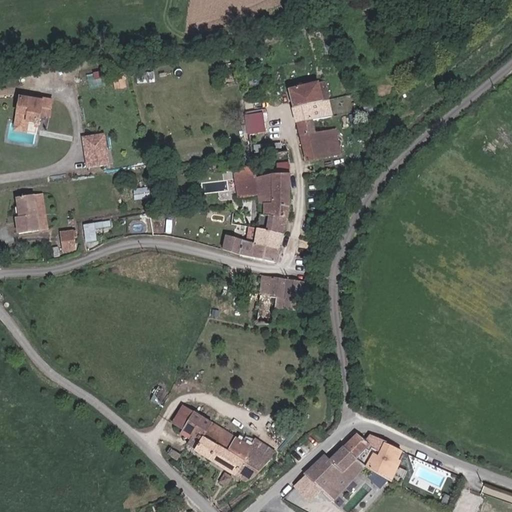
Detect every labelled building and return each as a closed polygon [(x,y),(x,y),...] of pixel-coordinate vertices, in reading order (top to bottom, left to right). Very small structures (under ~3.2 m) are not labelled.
[(320,92),(316,78),(284,85),(285,88),(286,90),(287,94),(289,99),(290,103),(313,98),(326,95),(325,91),(320,92)] [(32,112),(31,122),(42,123),(44,113),(51,114),(53,99),(19,95),(18,110),(32,112)] [(313,98),(290,103),(290,104),(290,105),(294,118),(317,114),(313,98)] [(32,112),(18,110),(17,120),(31,122),(32,112)] [(247,128),(260,126),(257,114),(245,116),(247,128)] [(295,122),(297,131),(320,126),(317,114),(294,118),(294,120),(295,122)] [(260,126),(247,128),(248,136),(249,138),(249,140),(251,147),(266,145),(265,143),(263,143),(260,126)] [(324,136),(320,126),(297,131),(303,152),(304,155),(304,156),(328,150),(324,136)] [(108,133),(85,134),(87,166),(110,165),(108,133)] [(336,133),(324,136),(328,150),(340,147),(336,133)] [(284,170),(286,170),(283,143),(280,143),(276,144),(266,145),(251,147),(252,155),(254,161),(255,170),(284,170)] [(243,193),(264,190),(255,170),(254,161),(239,163),(243,193)] [(269,199),(268,209),(284,210),(285,191),(284,170),(255,170),(264,190),(264,198),(269,199)] [(29,196),(35,230),(45,228),(39,194),(29,196)] [(35,230),(29,196),(17,198),(19,218),(13,219),(15,233),(35,230)] [(261,208),(259,220),(282,224),(284,210),(268,209),(261,208)] [(282,224),(259,220),(251,218),(248,233),(258,236),(280,241),(282,224)] [(87,242),(99,240),(98,227),(112,226),(111,220),(85,222),(87,242)] [(225,243),(255,250),(258,236),(248,233),(228,228),(225,243)] [(71,253),(79,251),(77,240),(80,240),(79,229),(61,232),(63,254),(71,253)] [(278,254),(280,241),(258,236),(255,250),(278,254)] [(287,277),(289,269),(279,268),(277,268),(271,266),(266,285),(261,311),(276,314),(280,297),(284,277),(287,277)] [(298,271),(289,269),(287,277),(303,280),(305,272),(298,271)] [(303,280),(287,277),(284,277),(280,297),(298,301),(303,280)] [(195,432),(204,414),(183,405),(182,406),(174,422),(195,432)] [(229,425),(204,414),(195,432),(190,442),(213,455),(229,425)] [(213,455),(251,477),(259,470),(282,450),(229,425),(213,455)] [(360,437),(346,449),(357,460),(367,451),(372,454),(374,451),(384,456),(389,446),(390,445),(388,444),(373,438),(368,443),(360,437)] [(175,441),(170,450),(176,454),(182,445),(175,441)] [(399,459),(404,453),(389,446),(384,456),(374,451),(372,454),(367,451),(357,460),(365,469),(385,480),(403,462),(399,459)] [(327,459),(302,480),(311,488),(312,487),(323,496),(335,484),(343,490),(344,490),(365,469),(357,460),(346,449),(330,462),(327,459)] [(302,480),(297,485),(305,492),(311,488),(302,480)]
